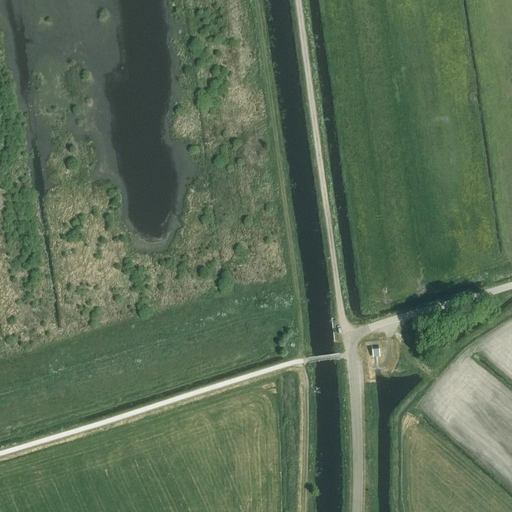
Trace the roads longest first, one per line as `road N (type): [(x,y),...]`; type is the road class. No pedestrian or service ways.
road 1 (track): [(304,511),(299,306),(256,0)]
road 2 (track): [(351,338),(340,315),(297,0)]
road 3 (unclassified): [(356,511),(353,335),(511,285)]
road 4 (track): [(299,306),(0,395)]
